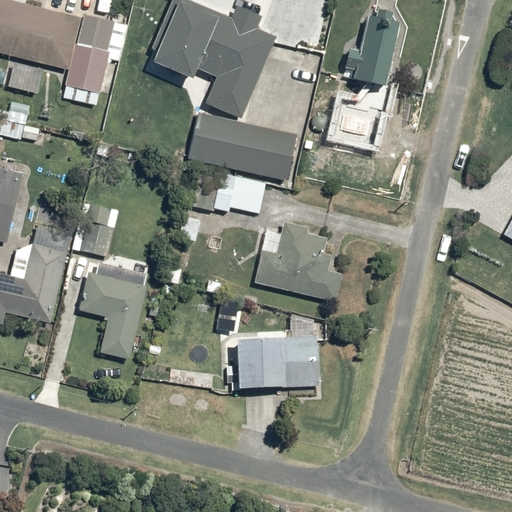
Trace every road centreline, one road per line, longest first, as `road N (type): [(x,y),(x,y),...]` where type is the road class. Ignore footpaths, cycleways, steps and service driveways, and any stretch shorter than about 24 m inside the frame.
road 1 (residential): [(480,0),(361,491)]
road 2 (residential): [(361,491),(0,401)]
